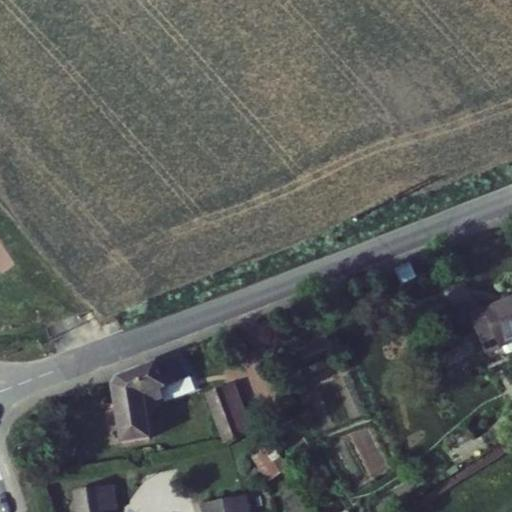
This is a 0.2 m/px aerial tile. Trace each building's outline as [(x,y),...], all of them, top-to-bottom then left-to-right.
[(511,305),(465,323),(489,355),(491,354),(493,362),(501,359),(502,362),(507,364),(511,361),(511,305)] [(489,355),(465,323),(454,328),(466,363),(489,355)] [(156,401),(217,377),(207,353),(114,391),(122,457),(126,456),(150,450),(139,421),(160,411),(156,401)] [(324,377),(313,379),(321,425),(355,419),(351,399),(329,403),(324,377)] [(227,453),(249,444),(229,394),(219,399),(227,453)] [(227,453),(219,399),(203,406),(223,454),(227,453)] [(105,511),(105,502),(90,504),(90,511),(105,511)]
